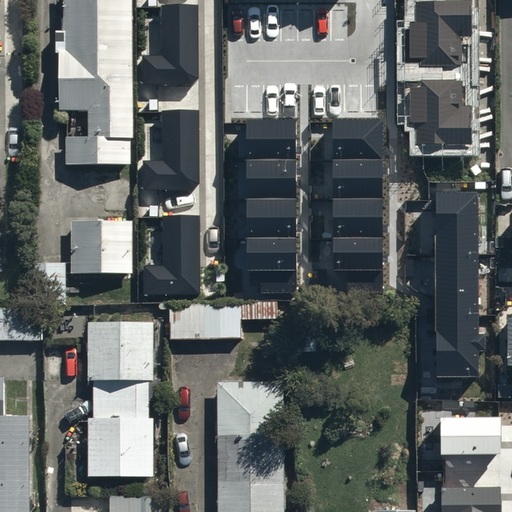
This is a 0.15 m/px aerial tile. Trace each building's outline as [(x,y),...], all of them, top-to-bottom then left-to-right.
[(137,170),(134,0),(67,0),(69,53),(61,53),(62,116),(70,116),(71,171),(137,170)] [(471,39),(471,1),(416,2),(417,24),(410,24),(410,60),(421,60),(421,67),(463,66),(463,39),(471,39)] [(161,57),(142,58),(143,86),(198,85),(198,7),(161,8),(161,57)] [(417,145),(472,144),(471,106),(463,106),(462,79),(420,80),(421,87),(410,87),(410,123),(417,123),(417,145)] [(163,161),(144,161),(144,189),(200,189),(199,111),(163,111),(163,161)] [(346,292),(382,292),(382,119),(334,120),(334,272),(346,271),(346,292)] [(258,294),(295,293),(294,121),(246,121),(247,273),(258,273),(258,294)] [(435,191),(436,377),(478,377),(478,350),(484,350),(484,334),(479,334),(478,191),(435,191)] [(163,267),(144,267),(144,295),(200,295),(199,217),(163,217),(163,267)] [(133,225),(71,225),(71,276),(133,276),(133,225)] [(66,265),(32,265),(32,307),(67,307),(66,265)] [(171,308),(172,344),(241,343),(241,327),(277,326),(277,306),(171,308)] [(38,311),(0,311),(0,340),(38,340),(38,311)] [(155,382),(155,325),(90,326),(91,385),(94,385),(95,421),(90,421),(91,482),(155,481),(155,423),(151,423),(150,382),(155,382)] [(8,384),(0,383),(0,511),(34,511),(34,425),(8,425),(8,384)] [(287,511),(287,387),(221,387),(221,511),(287,511)] [(511,404),(502,405),(502,442),(511,441),(511,404)] [(497,418),(441,419),(441,454),(498,453),(497,418)] [(500,511),(500,488),(442,488),(441,511),(500,511)] [(155,511),(155,497),(115,497),(115,511),(155,511)]
